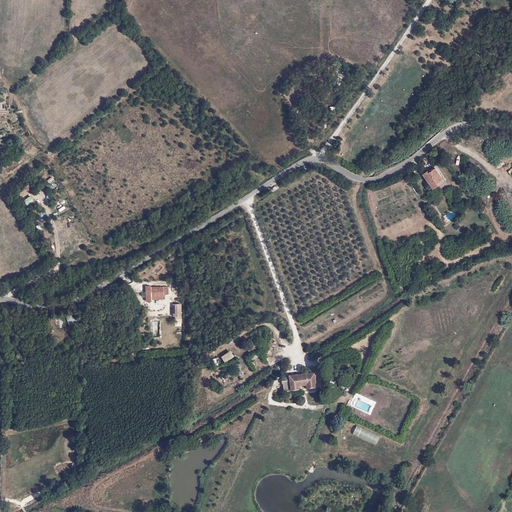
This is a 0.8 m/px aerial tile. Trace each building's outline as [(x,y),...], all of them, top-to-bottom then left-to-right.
[(438,182),(444,178),(437,167),(430,172),(429,171),(425,173),(435,188),(440,185),(438,182)] [(51,175),(45,179),(49,185),(55,181),(51,175)] [(16,189),(21,196),(32,188),(27,181),(16,189)] [(168,294),(168,287),(153,287),(153,286),(145,286),(145,301),(152,301),(152,299),(163,298),(163,294),(168,294)] [(178,302),(170,302),(170,315),(177,315),(178,302)] [(67,313),(68,323),(77,323),(77,313),(67,313)] [(223,361),(234,356),(230,348),(220,354),(223,361)] [(315,386),(314,372),(289,375),(281,379),(282,383),(283,383),(284,390),(298,388),(298,385),(306,385),(306,387),(315,386)] [(351,434),(375,445),(379,435),(356,424),(351,434)]
